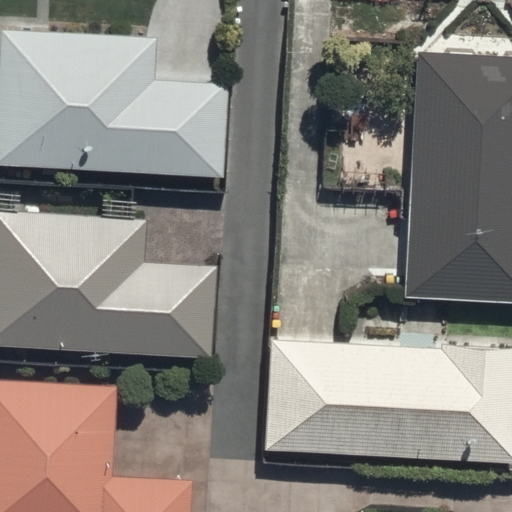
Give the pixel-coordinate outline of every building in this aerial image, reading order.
[(148,23),(0,12),(0,150),(216,165),(223,67),(145,62),(148,23)] [(511,41),(409,34),(397,280),(511,285),(511,41)] [(139,199),(0,193),(0,329),(205,338),(209,248),(137,245),(139,199)] [(511,334),(263,321),(257,433),(511,447),(511,439),(511,334)] [(113,371),(0,364),(0,511),(181,511),(184,465),(107,461),(113,371)]
